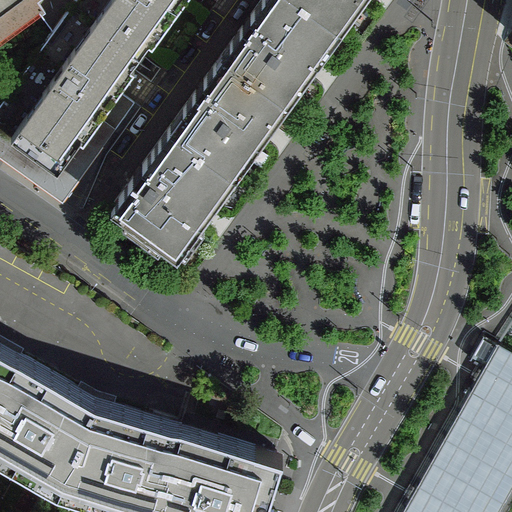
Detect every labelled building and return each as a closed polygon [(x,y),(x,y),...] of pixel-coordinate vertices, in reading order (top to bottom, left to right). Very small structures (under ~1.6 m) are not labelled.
[(0,0),(0,38),(44,7),(39,0),(0,0)] [(39,0),(44,7),(58,25),(73,4),(75,0),(39,0)] [(75,0),(73,4),(99,21),(113,0),(75,0)] [(113,0),(99,21),(142,53),(150,41),(154,43),(184,0),(113,0)] [(337,22),(306,0),(262,0),(224,52),(285,95),(337,22)] [(353,0),(306,0),(337,22),(353,0)] [(99,21),(73,4),(58,25),(0,104),(0,122),(4,126),(16,134),(21,128),(53,84),(99,21)] [(16,134),(59,166),(65,159),(81,136),(85,138),(101,116),(120,90),(136,67),(133,65),(142,53),(99,21),(53,84),(21,128),(16,134)] [(285,95),(224,52),(172,124),(232,167),(285,95)] [(136,101),(120,90),(101,116),(117,128),(136,101)] [(4,126),(0,122),(0,148),(61,193),(68,199),(117,128),(101,116),(85,138),(81,136),(65,159),(59,166),(16,134),(4,126)] [(232,167),(172,124),(113,206),(178,254),(204,219),(199,215),(232,167)] [(0,235),(0,341),(18,352),(96,396),(181,422),(191,389),(200,391),(205,371),(88,286),(0,235)] [(511,346),(498,339),(483,331),(471,354),(488,365),(482,375),(410,491),(398,511),(499,511),(511,490),(511,346)] [(0,383),(18,352),(0,341),(0,383)] [(96,396),(18,352),(0,383),(0,450),(1,451),(58,484),(96,396)] [(154,511),(181,422),(96,396),(58,484),(149,511),(154,511)] [(258,511),(277,451),(181,422),(154,511),(258,511)]
